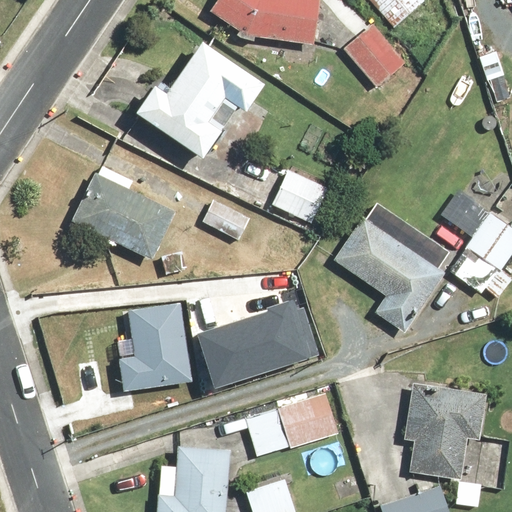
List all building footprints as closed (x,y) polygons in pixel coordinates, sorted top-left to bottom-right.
[(209,0),(203,10),(239,36),(305,45),(311,0),(209,0)] [(421,0),(361,0),(389,30),(421,0)] [(368,23),(339,47),(373,88),(402,63),(368,23)] [(144,85),(124,114),(191,160),(228,107),(235,112),(254,85),(191,42),(155,93),(144,85)] [(326,194),(280,172),(265,204),(312,226),(326,194)] [(89,173),(65,222),(145,260),(169,211),(89,173)] [(469,238),(488,210),(455,187),(436,215),(469,238)] [(247,221),(205,198),(193,221),(235,244),(247,221)] [(477,293),(481,287),(497,298),(511,275),(511,274),(497,264),(511,242),(511,226),(488,210),(469,238),(446,272),(477,293)] [(358,216),(328,260),(379,295),(368,311),(400,333),(442,272),(358,216)] [(268,311),(194,333),(211,388),(319,355),(303,302),(293,305),(290,295),(265,302),(268,311)] [(174,301),(121,308),(127,357),(111,359),(115,392),(184,384),(174,301)] [(479,392),(407,382),(398,441),(408,442),(404,473),(456,480),(461,438),(473,440),(479,392)] [(272,403),(274,409),(240,418),(251,458),(333,436),(322,396),(320,390),(272,403)] [(219,511),(224,450),(171,447),(169,468),(154,467),(151,511),(219,511)] [(291,511),(280,478),(239,492),(246,511),(291,511)] [(477,485),(453,483),(451,505),(475,507),(477,485)] [(443,511),(435,484),(370,505),(372,511),(443,511)]
